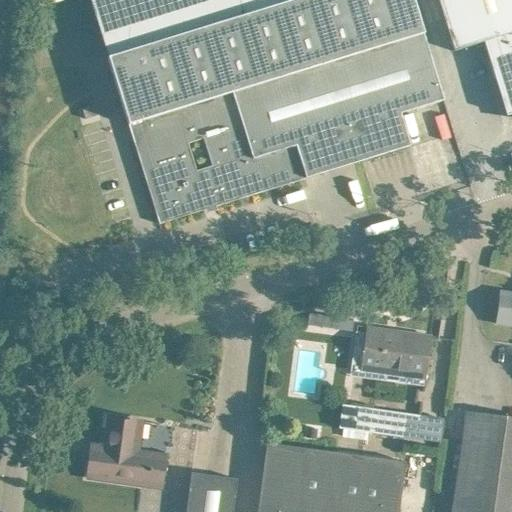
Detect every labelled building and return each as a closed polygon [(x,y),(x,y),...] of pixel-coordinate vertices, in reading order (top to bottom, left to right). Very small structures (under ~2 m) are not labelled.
[(511,0),(88,0),(159,225),(362,162),(410,147),(400,114),(442,101),(443,101),(412,0),(436,0),(453,52),(483,43),(506,117),(511,114),(511,0)] [(79,101),(85,120),(98,116),(93,97),(79,101)] [(511,293),(501,292),(497,325),(511,327),(511,293)] [(424,386),(431,337),(366,328),(363,350),(353,349),(350,376),(424,386)] [(453,420),(456,403),(406,395),(404,412),(453,420)] [(416,441),(419,417),(341,406),(339,430),(416,441)] [(511,419),(465,413),(454,492),(511,499),(511,419)] [(103,446),(92,444),(87,477),(160,488),(165,458),(136,454),(140,422),(107,418),(103,446)] [(397,511),(404,463),(266,445),(256,511),(397,511)] [(232,511),(237,480),(191,474),(186,511),(232,511)] [(511,511),(511,499),(454,492),(451,511),(511,511)]
